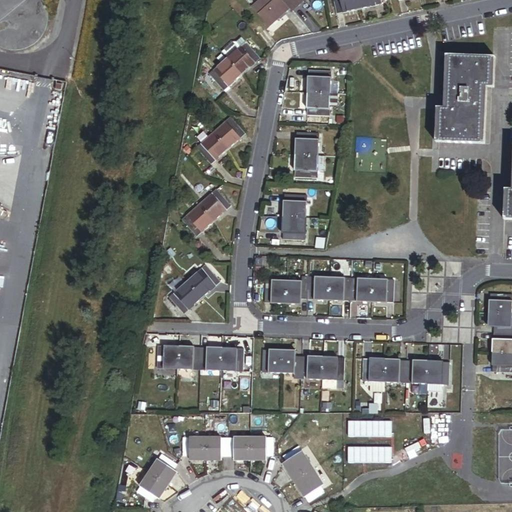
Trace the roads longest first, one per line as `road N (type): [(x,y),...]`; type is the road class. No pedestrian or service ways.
road 1 (residential): [(511,4),(285,56),(240,293),(241,310),(265,328),(404,330),(424,323),(469,280),(511,271)]
road 2 (residential): [(177,505),(240,479),(271,492),(281,511)]
